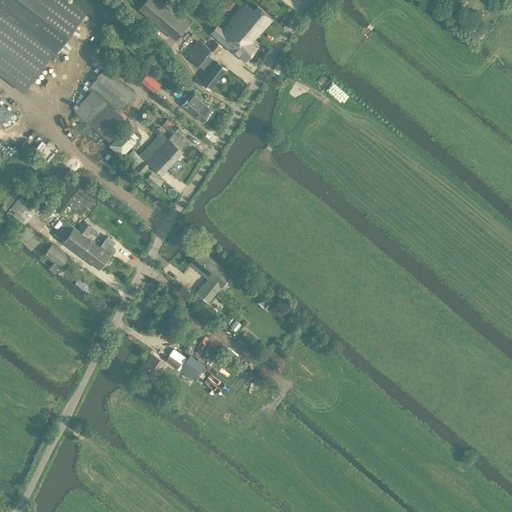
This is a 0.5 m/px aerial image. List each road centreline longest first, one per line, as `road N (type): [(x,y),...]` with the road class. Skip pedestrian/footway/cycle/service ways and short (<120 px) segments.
road 1 (unclassified): [(19,511),(130,291),(308,0)]
road 2 (track): [(166,229),(0,91)]
